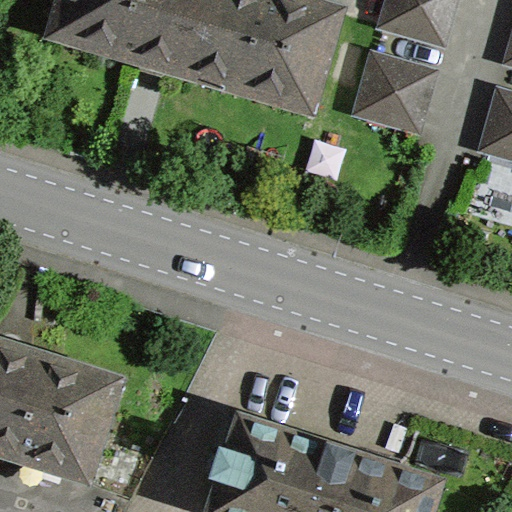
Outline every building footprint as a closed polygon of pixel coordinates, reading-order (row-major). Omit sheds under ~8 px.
[(61,0),(51,37),(313,113),(343,11),(303,0),(61,0)] [(451,13),(407,0),(391,0),(384,23),(443,41),(451,13)] [(407,0),(451,13),(455,0),(407,0)] [(367,83),(426,100),(434,72),(375,55),(367,83)] [(426,100),(367,83),(359,111),(418,129),(426,100)] [(511,94),(504,92),(496,119),(511,124),(511,94)] [(511,124),(496,119),(487,147),(511,155),(511,124)] [(122,379),(0,341),(0,452),(90,481),(122,379)] [(309,511),(330,447),(241,419),(231,452),(220,449),(211,478),(222,481),(211,511),(309,511)] [(432,511),(442,482),(330,447),(309,511),(432,511)]
